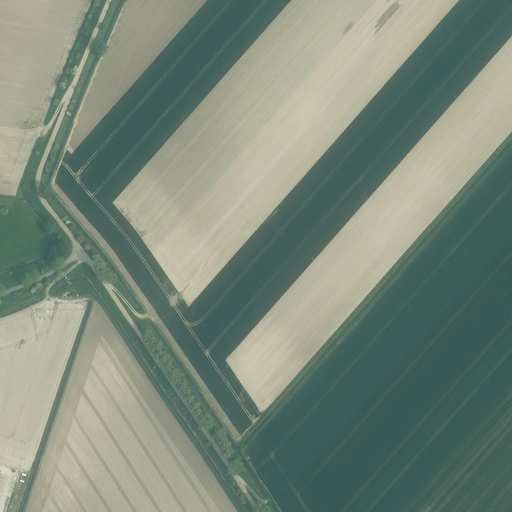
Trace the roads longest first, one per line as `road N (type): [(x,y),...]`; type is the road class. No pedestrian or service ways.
road 1 (unclassified): [(258,511),(81,251)]
road 2 (unclassified): [(81,251),(36,186),(108,0)]
